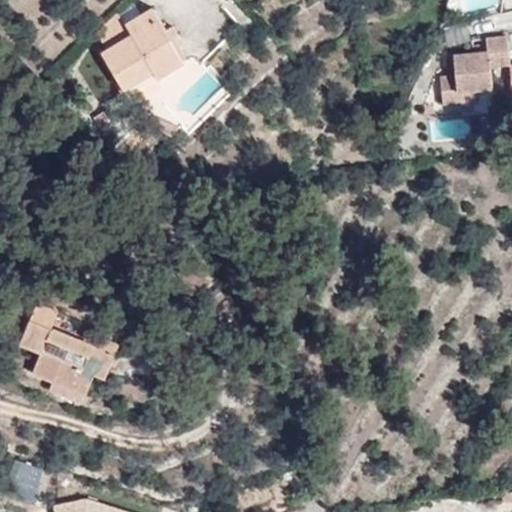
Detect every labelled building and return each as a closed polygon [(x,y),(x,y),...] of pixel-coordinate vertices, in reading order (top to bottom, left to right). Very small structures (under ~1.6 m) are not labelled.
[(149,28),(162,20),(155,9),(141,16),(149,28)] [(186,62),(173,40),(168,30),(162,20),(149,28),(141,16),(127,24),(136,36),(104,54),(125,89),(155,73),(159,77),(186,62)] [(168,30),(173,40),(180,35),(175,26),(168,30)] [(491,65),(508,63),(506,41),(506,36),(489,37),(490,52),(457,54),(458,75),(441,76),(443,101),(460,100),(460,89),(475,87),(493,86),(491,65)] [(128,95),(159,77),(155,73),(125,89),(128,95)] [(475,87),(460,89),(460,100),(476,99),(475,87)] [(168,136),(176,127),(138,123),(136,134),(168,136)] [(117,357),(95,349),(53,331),(59,313),(38,304),(22,344),(42,353),(34,372),(54,381),(87,395),(96,376),(106,380),(117,357)] [(100,338),(95,349),(117,357),(120,348),(100,338)] [(87,395),(54,381),(50,389),(83,403),(87,395)] [(120,511),(68,497),(63,511),(120,511)]
